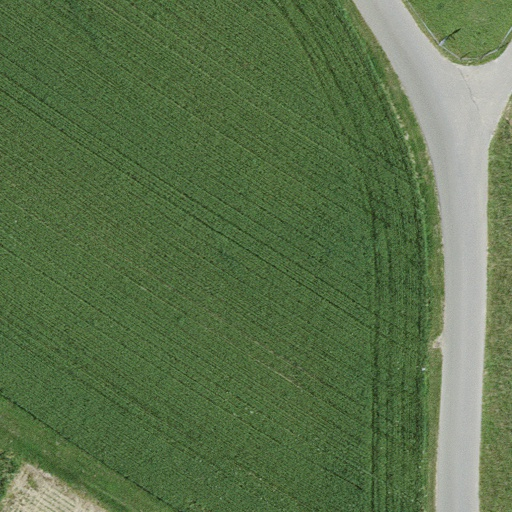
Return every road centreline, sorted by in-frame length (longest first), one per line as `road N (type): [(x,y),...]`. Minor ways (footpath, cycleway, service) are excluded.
road 1 (unclassified): [(462,134),(458,511)]
road 2 (unclassified): [(385,0),(462,134)]
